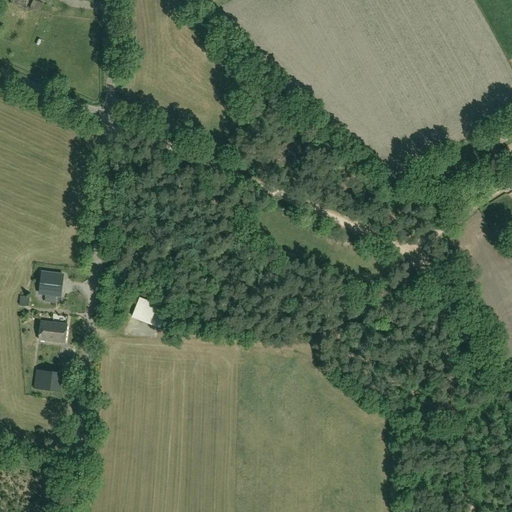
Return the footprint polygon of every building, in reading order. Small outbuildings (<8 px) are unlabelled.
[(11,0),(10,4),(29,11),(32,0),(11,0)] [(502,161),(511,154),(507,146),(497,153),(502,161)] [(445,255),(449,252),(444,245),(440,248),(445,255)] [(492,248),(482,250),(483,256),(493,253),(492,248)] [(61,295),(63,275),(42,272),(39,292),(61,295)] [(349,306),(353,295),(343,291),(339,302),(349,306)] [(161,326),(167,310),(139,299),(133,314),(161,326)] [(64,343),(67,324),(41,320),(38,339),(64,343)] [(150,324),(148,331),(160,333),(161,327),(150,324)] [(55,391),(57,372),(37,369),(34,388),(55,391)]
